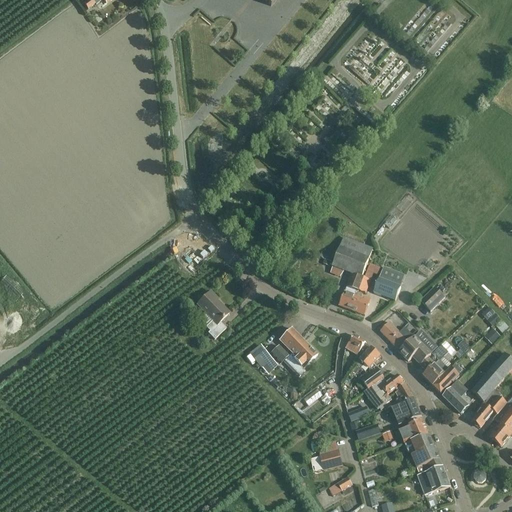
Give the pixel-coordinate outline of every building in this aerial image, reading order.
[(91,0),(84,6),(88,11),(95,5),(96,6),(103,1),(107,5),(113,0),(91,0)] [(378,56),(383,63),(394,55),(389,48),(378,56)] [(378,92),(400,60),(396,57),(374,89),(378,92)] [(353,59),(349,64),(365,77),(370,72),(353,59)] [(329,76),(324,82),(330,87),(335,81),(329,76)] [(387,216),(381,225),(386,228),(392,219),(387,216)] [(339,307),(352,312),(371,265),(370,265),(364,280),(362,279),(374,250),(345,239),(333,268),(352,275),(347,289),(356,292),(354,297),(345,294),(339,307)] [(254,249),(248,255),(251,259),(257,252),(254,249)] [(371,282),(370,282),(373,274),(377,276),(380,269),(371,265),(352,312),(365,317),(371,301),(365,298),(364,301),(360,300),(362,295),(366,296),(371,282)] [(374,294),(395,303),(401,289),(400,289),(405,276),(384,268),(379,281),(374,294)] [(431,314),(445,300),(436,290),(421,304),(431,314)] [(220,323),(229,314),(215,300),(216,298),(210,293),(197,306),(213,322),(206,329),(210,333),(208,334),(214,341),(226,330),(220,323)] [(40,315),(24,296),(14,304),(30,323),(40,315)] [(489,309),(482,316),(487,322),(495,315),(489,309)] [(409,313),(405,317),(412,324),(416,319),(409,313)] [(493,329),(501,321),(495,315),(487,322),(493,329)] [(502,322),(496,328),(504,337),(510,331),(502,322)] [(381,334),(390,343),(399,334),(390,324),(381,334)] [(399,334),(390,343),(400,353),(414,338),(404,329),(399,334)] [(291,330),(279,342),(292,355),(285,362),(300,377),(305,372),(303,370),(317,357),(306,346),(291,330)] [(493,331),(490,334),(486,337),(485,339),(491,346),(500,338),(493,331)] [(365,345),(366,344),(355,338),(350,345),(349,345),(346,350),(361,359),(369,349),(365,345)] [(400,353),(399,353),(409,363),(413,359),(421,367),(432,356),(414,338),(400,353)] [(460,345),(458,347),(465,355),(467,353),(471,350),(464,342),(460,345)] [(249,351),(255,366),(268,362),(262,346),(249,351)] [(279,346),(271,354),(281,365),(289,357),(279,346)] [(450,353),(453,358),(459,354),(457,349),(450,353)] [(370,370),(380,358),(371,350),(361,361),(357,368),(362,371),(365,366),(370,370)] [(445,377),(449,373),(432,356),(421,367),(428,374),(424,378),(423,378),(434,389),(445,377)] [(483,404),(484,404),(494,391),(511,371),(511,362),(505,356),(488,374),(471,393),(483,404)] [(373,387),(381,381),(384,379),(376,368),(360,380),(368,391),(373,387)] [(445,377),(434,389),(441,396),(452,385),(453,385),(460,378),(452,370),(445,377)] [(381,381),(373,387),(378,393),(383,399),(380,401),(385,407),(392,402),(388,396),(403,384),(402,384),(402,381),(401,379),(398,378),(398,377),(385,387),(381,381)] [(458,382),(443,398),(453,408),(464,396),(464,397),(468,393),(458,382)] [(395,395),(401,405),(413,400),(406,386),(398,391),(399,393),(395,395)] [(472,425),(479,431),(494,414),(498,417),(494,421),(507,406),(500,400),(501,397),(494,391),(484,404),(487,406),(486,407),(484,405),(478,411),(481,413),(478,416),(479,417),(472,425)] [(292,410),(297,416),(313,399),(308,394),(292,410)] [(464,396),(453,408),(461,416),(469,408),(468,407),(472,404),(464,397),(464,396)] [(401,405),(397,406),(391,408),(399,426),(406,423),(406,424),(421,418),(413,400),(401,405)] [(507,406),(494,421),(501,427),(490,440),(502,449),(511,436),(511,400),(507,406)] [(366,408),(348,416),(351,424),(369,416),(366,408)] [(422,422),(407,428),(398,432),(404,445),(429,436),(422,422)] [(377,426),(356,433),(359,442),(380,435),(377,426)] [(392,432),(382,436),(384,441),(394,438),(392,432)] [(423,468),(427,475),(443,469),(429,436),(404,445),(408,454),(411,453),(412,457),(411,457),(417,471),(423,468)] [(320,456),(323,469),(341,464),(338,452),(320,456)] [(443,469),(427,475),(418,478),(425,497),(433,493),(450,488),(443,469)] [(409,471),(401,474),(404,479),(411,477),(409,471)] [(482,474),(477,474),(474,477),(474,481),(477,485),(481,485),(485,482),(485,477),(482,474)] [(348,479),(328,490),(333,498),(353,487),(348,479)] [(375,491),(368,493),(372,507),(372,508),(379,507),(379,506),(378,501),(380,501),(379,496),(377,497),(375,491)]
